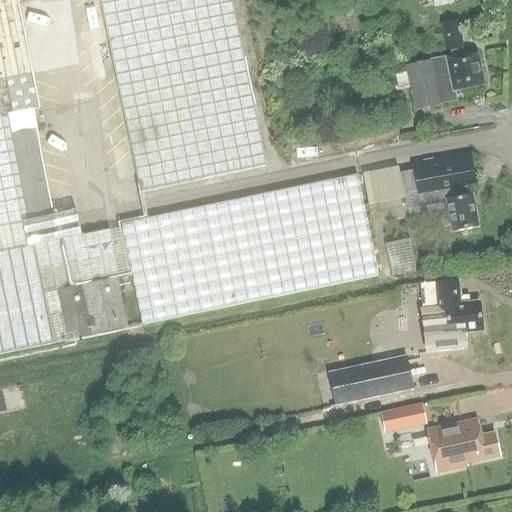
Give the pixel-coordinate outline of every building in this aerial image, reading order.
[(132,292),(128,275),(82,286),(72,237),(81,235),(76,210),(55,215),(33,110),(40,109),(17,0),(0,0),(0,355),(54,344),(47,308),(59,305),(68,342),(128,328),(121,294),(132,292)] [(99,0),(141,193),(266,167),(230,0),(99,0)] [(462,48),(457,22),(441,25),(446,51),(462,48)] [(453,92),(483,85),(476,51),(429,61),(404,67),(414,112),(439,106),(438,105),(455,101),(453,92)] [(400,174),(405,197),(407,209),(446,202),(452,234),(476,229),(470,196),(466,197),(464,186),(475,184),(469,155),(411,165),(412,172),(400,174)] [(142,325),(378,276),(358,176),(121,225),(142,325)] [(120,227),(81,235),(72,237),(82,286),(128,275),(131,274),(120,227)] [(463,334),(481,332),(478,303),(468,304),(468,297),(459,298),(457,281),(419,285),(426,354),(465,350),(463,334)] [(389,393),(383,366),(344,375),(350,402),(389,393)] [(398,430),(425,425),(420,404),(393,410),(398,430)] [(427,431),(437,474),(445,471),(445,472),(466,468),(466,465),(499,458),(493,433),(479,436),(478,430),(476,421),(427,431)]
